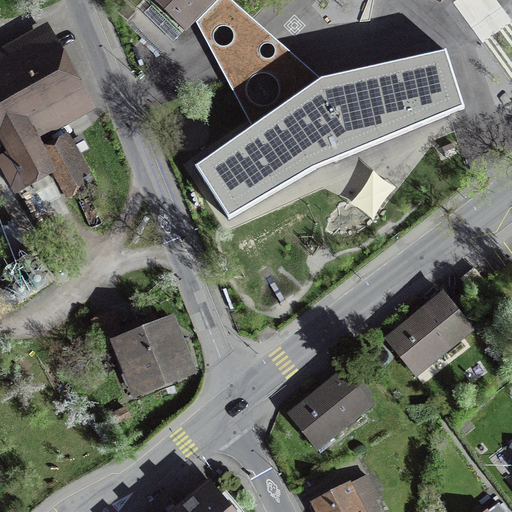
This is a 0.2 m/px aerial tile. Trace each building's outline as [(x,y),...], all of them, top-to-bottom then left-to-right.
[(213,0),(132,0),(136,5),(140,0),(155,0),(185,29),(200,14),(205,8),(213,0)] [(320,79),(232,0),(213,0),(205,8),(253,126),(320,79)] [(193,41),(209,24),(200,14),(185,29),(182,32),(193,41)] [(120,25),(135,61),(145,58),(130,21),(120,25)] [(0,148),(9,143),(29,132),(81,103),(45,39),(0,64),(0,148)] [(195,167),(228,219),(314,169),(463,109),(445,52),(320,79),(253,126),(195,167)] [(42,154),(29,132),(9,143),(20,164),(8,171),(35,218),(70,199),(67,192),(82,184),(85,189),(92,185),(66,140),(42,154)] [(356,161),(341,198),(381,213),(395,176),(356,161)] [(0,261),(27,246),(15,225),(0,233),(0,261)] [(475,269),(462,279),(468,287),(482,277),(475,269)] [(472,328),(444,294),(418,315),(418,316),(388,340),(411,369),(427,356),(430,361),(472,328)] [(183,367),(167,327),(123,344),(139,385),(183,367)] [(371,402),(346,370),(321,390),(322,391),(291,415),(313,442),(328,430),(331,434),(371,402)] [(349,483),(313,502),(317,511),(363,511),(361,506),(378,498),(366,475),(349,484),(349,483)] [(175,511),(233,511),(209,483),(181,507),(175,511)] [(504,511),(497,503),(485,511),(504,511)]
